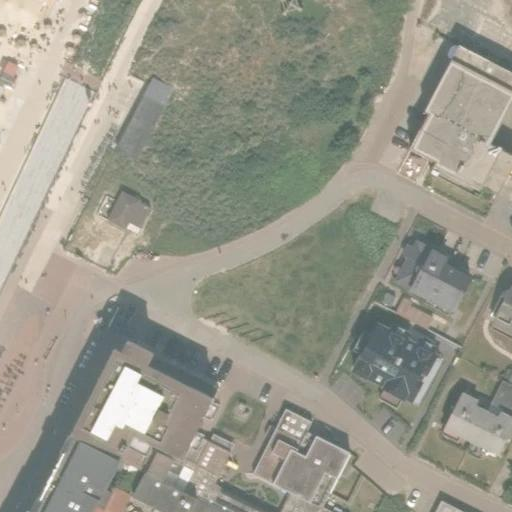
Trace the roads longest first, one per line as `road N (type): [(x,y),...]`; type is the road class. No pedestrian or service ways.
road 1 (residential): [(511,249),(358,170),(271,237),(133,295)]
road 2 (residential): [(495,511),(401,464),(319,391),(133,295)]
road 3 (residential): [(0,473),(91,289)]
